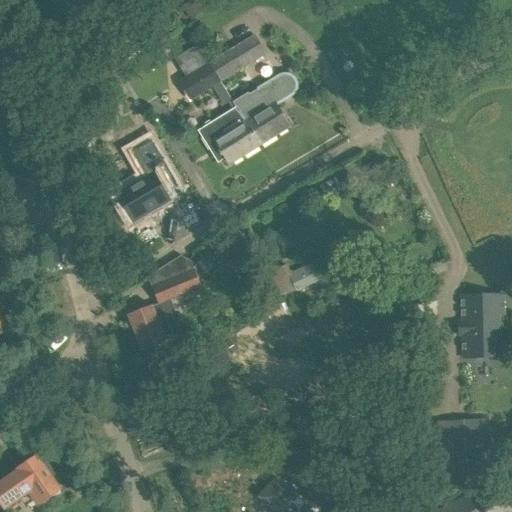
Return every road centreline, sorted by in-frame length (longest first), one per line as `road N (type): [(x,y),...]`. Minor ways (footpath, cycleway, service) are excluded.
road 1 (unclassified): [(80,308),(511,38)]
road 2 (unknown): [(396,111),(456,247),(438,331),(439,402)]
road 3 (residential): [(80,308),(0,74)]
road 4 (residential): [(143,511),(93,355)]
